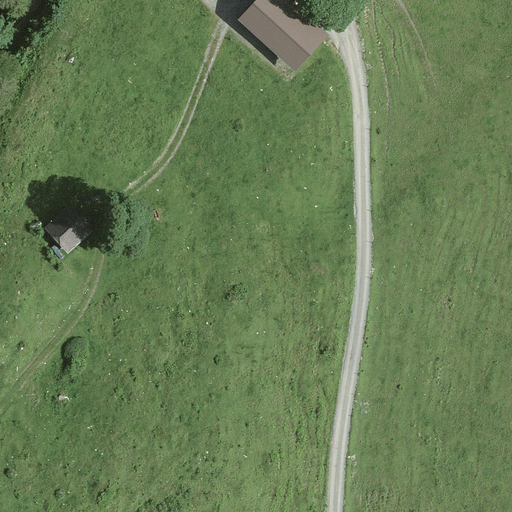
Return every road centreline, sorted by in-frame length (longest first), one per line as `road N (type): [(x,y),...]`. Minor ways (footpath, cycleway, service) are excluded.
road 1 (track): [(334,511),(365,244),(356,63),(322,0)]
road 2 (track): [(0,288),(39,227),(78,201),(143,183),(162,164),(223,6)]
